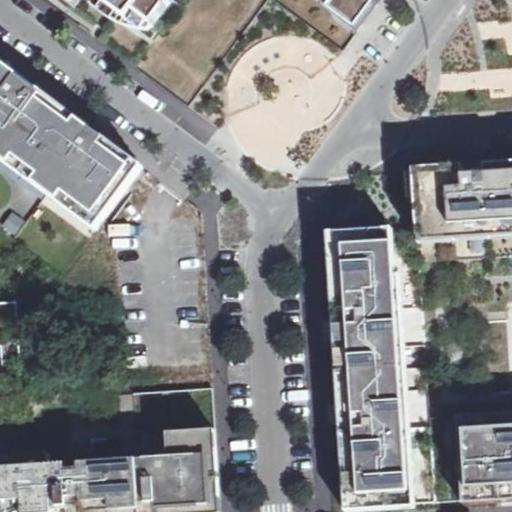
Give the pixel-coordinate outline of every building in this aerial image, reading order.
[(79,0),(78,0),(64,0),(77,9),(82,3),(79,0)] [(93,0),(91,2),(96,5),(100,0),(130,22),(136,14),(155,28),(175,0),(93,0)] [(100,0),(96,5),(95,7),(115,22),(129,27),(138,30),(152,32),(155,28),(136,14),(130,22),(100,0)] [(324,0),(359,25),(377,0),(324,0)] [(0,157),(50,195),(97,231),(144,169),(0,61),(0,157)] [(511,167),(416,174),(420,234),(421,263),(511,257),(511,167)] [(19,237),(26,221),(11,214),(4,230),(19,237)] [(335,239),(352,508),(437,503),(432,427),(406,429),(399,311),(424,308),(422,266),(421,263),(420,234),(335,239)] [(511,415),(431,421),(432,427),(437,503),(481,498),(478,435),(511,433),(511,415)] [(51,464),(51,452),(17,454),(12,449),(10,447),(8,445),(4,442),(0,439),(0,511),(218,511),(216,486),(220,486),(217,428),(168,431),(170,456),(51,464)] [(511,433),(478,435),(481,498),(511,496),(511,433)]
